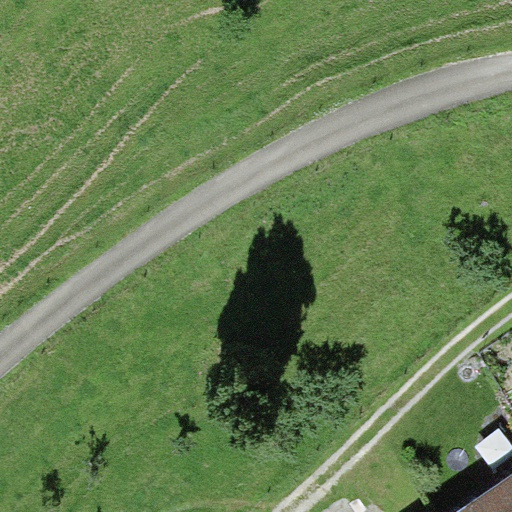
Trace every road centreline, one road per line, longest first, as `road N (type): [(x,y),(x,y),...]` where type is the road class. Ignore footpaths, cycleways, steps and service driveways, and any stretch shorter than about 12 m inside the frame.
road 1 (track): [(511,73),(341,118),(221,185),(0,350)]
road 2 (track): [(511,313),(272,511)]
